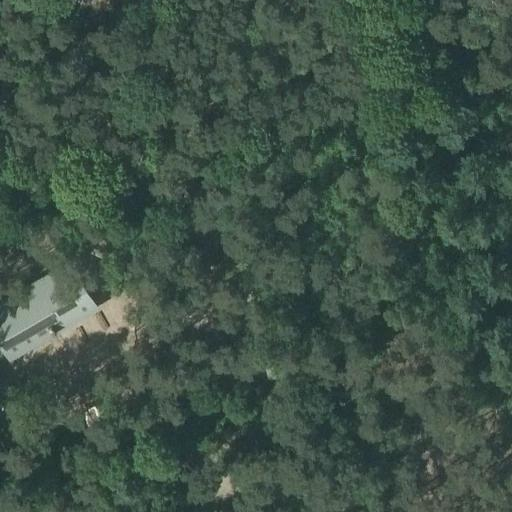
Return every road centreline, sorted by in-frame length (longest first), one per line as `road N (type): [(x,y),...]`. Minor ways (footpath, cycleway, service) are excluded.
road 1 (track): [(0,189),(511,28)]
road 2 (track): [(350,511),(326,499),(270,439),(232,365),(199,284),(161,140)]
